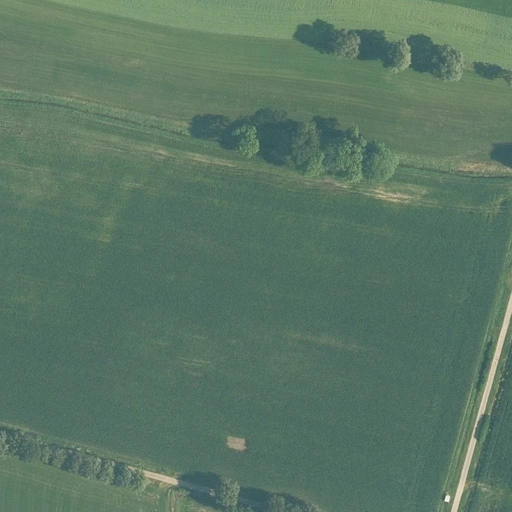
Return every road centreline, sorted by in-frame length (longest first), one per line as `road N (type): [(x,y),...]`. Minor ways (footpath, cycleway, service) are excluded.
road 1 (unclassified): [(0,431),(300,511)]
road 2 (unclassified): [(450,511),(511,285)]
